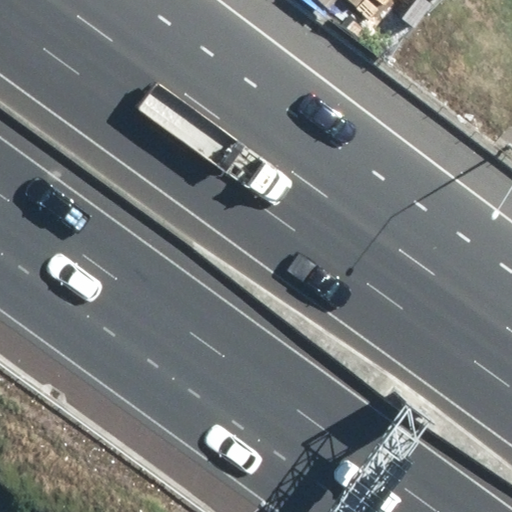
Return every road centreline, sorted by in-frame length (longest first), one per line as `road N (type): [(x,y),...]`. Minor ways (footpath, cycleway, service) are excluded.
road 1 (motorway): [(451,511),(0,182)]
road 2 (motorway): [(2,0),(366,267)]
road 3 (motorway): [(57,0),(366,267)]
road 4 (motorway): [(366,267),(511,373)]
